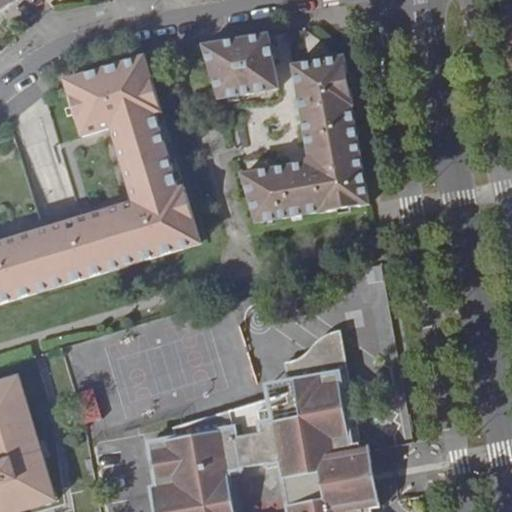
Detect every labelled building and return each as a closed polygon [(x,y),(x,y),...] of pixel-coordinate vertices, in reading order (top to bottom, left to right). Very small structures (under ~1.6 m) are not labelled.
[(0,0),(0,13),(1,15),(19,0),(0,0)] [(281,88),(272,35),(205,47),(220,99),(281,88)] [(354,105),(345,58),(294,67),(311,163),(243,174),(257,221),(318,211),(318,215),(367,206),(349,106),(354,105)] [(0,304),(37,294),(36,287),(60,280),(62,286),(107,272),(105,266),(130,259),(131,265),(155,258),(153,251),(199,237),(194,219),(187,221),(182,209),(190,206),(184,185),(173,189),(155,127),(165,124),(160,104),(152,107),(148,95),(156,92),(149,71),(54,100),(70,153),(120,137),(138,201),(0,242),(0,304)] [(152,107),(160,104),(156,92),(148,95),(152,107)] [(173,189),(184,185),(165,124),(155,127),(173,189)] [(187,221),(194,219),(190,206),(182,209),(187,221)] [(153,251),(155,258),(202,244),(199,237),(153,251)] [(105,266),(107,272),(131,265),(130,259),(105,266)] [(36,287),(37,294),(62,286),(60,280),(36,287)] [(19,377),(0,382),(0,511),(20,511),(55,502),(19,377)] [(377,478),(371,445),(351,449),(337,378),(304,384),(308,405),(257,414),(259,423),(236,427),(234,420),(181,429),(183,440),(148,446),(160,511),(378,511),(382,510),(377,478)] [(93,388),(74,393),(83,424),(102,418),(93,388)]
